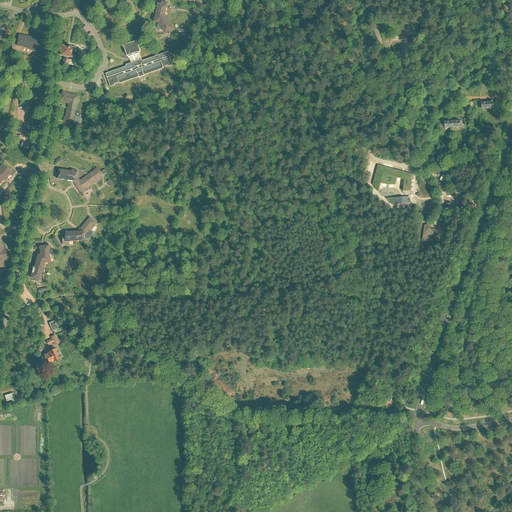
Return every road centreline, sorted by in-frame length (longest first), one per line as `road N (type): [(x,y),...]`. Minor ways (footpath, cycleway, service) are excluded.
road 1 (tertiary): [(417,420),(511,130)]
road 2 (unknown): [(26,226),(49,233),(69,220),(67,195),(39,171),(16,173),(0,192)]
